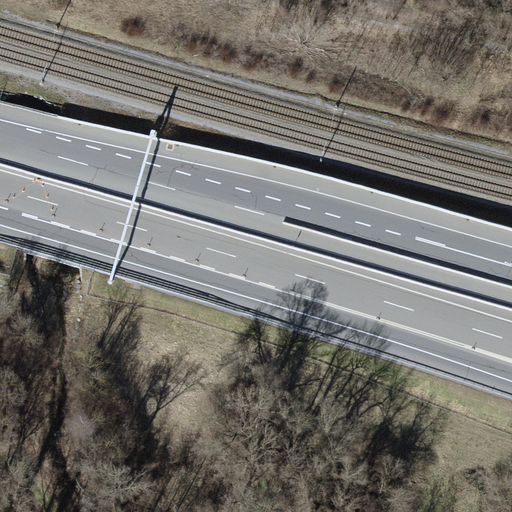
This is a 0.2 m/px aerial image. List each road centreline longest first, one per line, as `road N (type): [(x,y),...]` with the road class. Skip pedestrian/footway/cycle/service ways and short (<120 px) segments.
road 1 (motorway): [(0,203),(511,372)]
road 2 (motorway): [(0,190),(511,341)]
road 3 (motorway): [(511,284),(137,177)]
road 4 (motorway): [(511,274),(137,177)]
road 5 (motorway): [(137,177),(0,138)]
